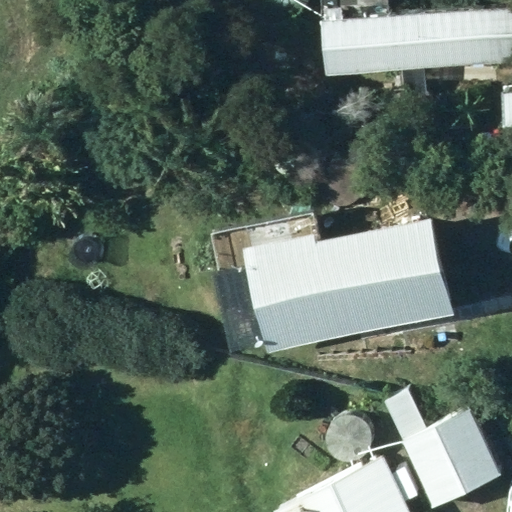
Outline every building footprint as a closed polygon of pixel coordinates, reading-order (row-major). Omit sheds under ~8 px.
[(265,0),(266,2),(272,8),(279,11),(287,12),(294,11),(301,7),(306,1),(306,0),(265,0)] [(331,78),(511,66),(511,11),(327,24),(331,78)] [(279,166),(283,170),(288,173),(294,173),(300,172),(305,169),(309,165),(311,159),(311,153),(309,148),(306,143),(301,140),(296,138),(290,139),(285,141),(280,144),(277,149),(276,155),(277,160),(279,166)] [(271,355),(458,318),(437,221),(324,244),(323,235),(250,250),(271,355)] [(386,401),(437,511),(504,479),(470,406),(428,425),(411,389),(386,401)] [(335,440),(340,445),(347,449),(355,450),(363,448),(370,445),(375,439),(378,431),(378,423),(375,416),(371,410),(364,405),(357,403),(349,404),(342,406),(336,411),(332,418),(331,425),(331,432),(335,440)] [(408,511),(405,505),(422,498),(405,462),(389,470),(383,460),(276,511),(408,511)]
